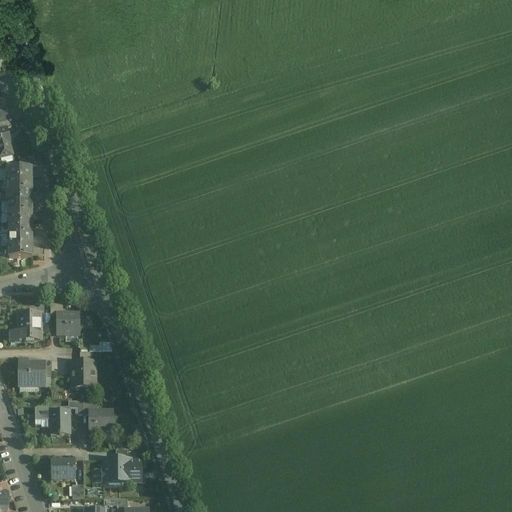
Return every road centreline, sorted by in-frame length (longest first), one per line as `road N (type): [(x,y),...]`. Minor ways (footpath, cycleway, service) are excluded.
road 1 (tertiary): [(97,269),(6,0)]
road 2 (tertiary): [(182,511),(97,269)]
